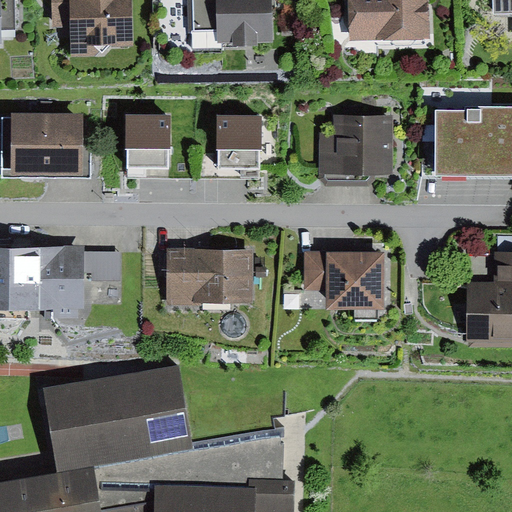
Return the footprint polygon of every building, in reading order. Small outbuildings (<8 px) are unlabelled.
[(0,0),(0,49),(5,50),(4,32),(15,32),(14,0),(0,0)] [(131,0),(51,0),(52,26),(70,25),(72,58),(97,57),(102,48),(134,47),(131,0)] [(193,0),(193,51),(223,51),(223,44),(272,44),(272,0),(193,0)] [(429,0),(350,0),(351,41),(430,40),(429,0)] [(511,0),(495,0),(496,16),(511,15),(511,0)] [(464,114),(436,114),(436,180),(511,179),(511,108),(464,109),(464,114)] [(128,116),(129,187),(147,187),(147,170),(171,170),(170,116),(128,116)] [(202,151),(216,151),(217,116),(202,116),(202,151)] [(84,119),(3,118),(2,178),(83,179),(84,119)] [(392,118),(335,118),(335,136),(319,136),(319,178),(392,178),(392,118)] [(262,120),(219,119),(218,168),(241,169),(241,182),(261,182),(262,120)] [(0,315),(38,316),(39,249),(0,247),(0,315)] [(84,249),(39,249),(38,316),(86,318),(86,283),(121,283),(121,253),(84,253),(84,249)] [(252,249),(168,250),(168,305),(253,304),(252,249)] [(387,254),(305,253),(304,292),(327,292),(326,312),(386,313),(387,254)] [(496,285),(468,284),(466,344),(511,345),(511,254),(497,254),(496,285)] [(170,371),(32,394),(45,472),(183,450),(170,371)] [(0,511),(84,511),(78,473),(0,486),(0,511)] [(239,492),(143,489),(142,511),(281,511),(283,485),(239,483),(239,492)]
